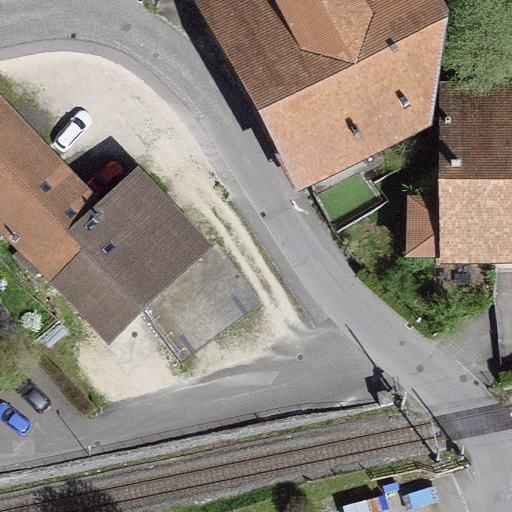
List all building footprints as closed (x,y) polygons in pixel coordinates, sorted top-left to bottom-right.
[(285,0),(282,1),(281,0),(192,0),(242,93),(257,84),(310,185),(429,124),(443,54),(445,24),(432,0),(285,0)] [(511,17),(487,15),(480,69),(511,73),(511,17)] [(411,206),(410,257),(511,260),(511,93),(510,94),(443,94),(441,206),(411,206)] [(95,215),(0,114),(0,221),(22,245),(13,255),(34,276),(44,268),(97,217),(95,215)] [(97,217),(44,268),(102,332),(191,249),(130,183),(95,215),(97,217)] [(390,392),(377,394),(380,407),(392,404),(390,392)]
